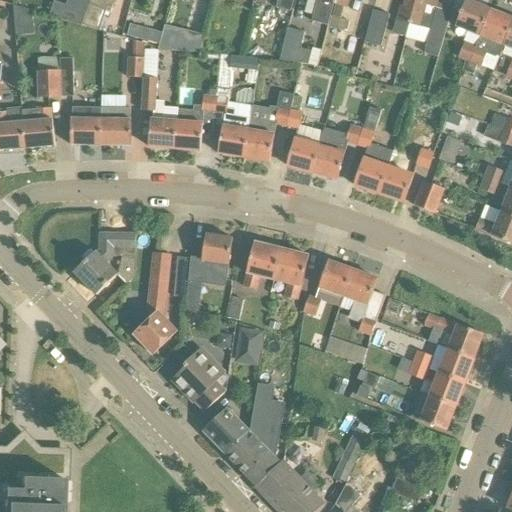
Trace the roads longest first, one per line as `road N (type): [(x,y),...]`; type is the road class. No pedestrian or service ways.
road 1 (residential): [(511,299),(379,231),(256,198),(69,184),(19,193),(0,207)]
road 2 (residential): [(246,511),(0,256)]
road 3 (unclassified): [(459,511),(511,384)]
